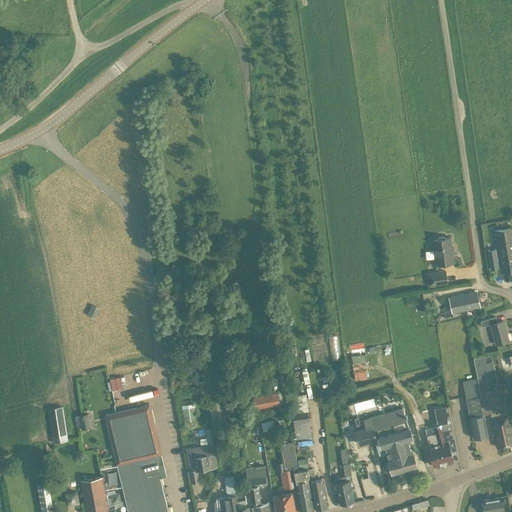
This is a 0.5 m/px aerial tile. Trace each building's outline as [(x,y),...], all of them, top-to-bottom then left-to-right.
[(511,227),(494,231),(499,262),(501,272),(511,270),(511,227)] [(436,265),(454,262),(452,251),(452,250),(450,237),(446,238),(444,237),(438,237),(437,239),(432,240),(434,254),(436,265)] [(445,271),(427,273),(429,285),(447,283),(445,271)] [(449,297),(451,306),(452,312),(453,312),(480,306),(477,291),(449,297)] [(92,304),(88,314),(94,317),(98,307),(92,304)] [(497,322),(496,316),(480,321),(482,327),(490,325),(496,344),(509,341),(504,321),(497,322)] [(332,358),(340,358),(339,334),(331,334),(332,358)] [(365,361),(366,361),(364,348),(350,350),(355,380),(367,378),(366,370),(365,361)] [(473,439),(488,436),(484,414),(490,413),(491,421),(497,447),(511,443),(511,427),(510,417),(507,417),(506,410),(500,382),(497,383),(491,354),(473,358),(477,379),(463,382),(473,439)] [(200,372),(181,374),(182,383),(201,380),(200,372)] [(111,377),(113,389),(123,387),(121,375),(111,377)] [(255,409),(280,404),(277,391),(257,395),(254,380),(236,383),(240,412),(240,413),(253,411),(253,409),(255,408),(255,409)] [(305,393),(292,394),(295,412),(292,413),(296,439),(312,436),(308,411),(305,393)] [(210,413),(222,412),(221,394),(208,395),(210,413)] [(354,402),(356,411),(376,405),(373,397),(354,402)] [(168,511),(160,478),(166,477),(148,403),(104,412),(116,463),(127,510),(127,511),(168,511)] [(185,428),(198,426),(194,403),(182,405),(185,428)] [(52,442),(68,440),(63,406),(47,409),(52,442)] [(447,464),(453,463),(453,460),(459,459),(448,406),(434,408),(437,424),(433,426),(435,432),(426,434),(429,446),(428,446),(434,466),(435,465),(436,468),(442,466),(442,463),(446,462),(447,464)] [(402,407),(384,412),(400,469),(416,464),(413,453),(412,453),(407,439),(412,437),(409,427),(408,427),(405,415),(402,407)] [(387,454),(389,460),(392,471),(400,469),(384,412),(363,418),(366,428),(355,431),(359,445),(374,440),(376,445),(379,456),(387,454)] [(76,428),(81,427),(81,429),(91,427),(89,413),(79,414),(79,415),(74,416),(76,428)] [(353,426),(360,424),(358,417),(351,419),(353,426)] [(217,441),(214,425),(204,427),(206,436),(204,437),(205,443),(217,441)] [(298,470),(296,459),(293,442),(285,443),(280,444),(284,462),(286,472),(294,470),(294,471),(298,470)] [(187,449),(190,470),(188,471),(191,483),(200,482),(198,469),(217,466),(214,448),(213,445),(187,449)] [(348,475),(351,474),(347,448),(340,449),(345,475),(334,477),(335,483),(339,504),(355,501),(350,480),(349,480),(348,475)] [(296,459),(298,470),(308,469),(306,457),(296,459)] [(284,488),(297,486),(294,471),(294,470),(286,472),(284,462),(276,463),(278,471),(280,471),(284,488)] [(248,485),(267,482),(265,465),(245,468),(248,485)] [(315,479),(313,468),(308,469),(309,477),(309,480),(310,480),(316,509),(327,507),(322,478),(315,479)] [(308,469),(298,470),(294,471),(297,486),(301,511),(308,511),(313,511),(308,481),(308,480),(308,477),(309,477),(308,469)] [(214,503),(215,511),(238,511),(238,510),(238,508),(236,496),(233,476),(225,477),(228,497),(216,498),(214,503)] [(107,511),(107,509),(109,508),(108,500),(106,500),(102,477),(80,480),(85,511),(107,511)] [(53,511),(48,481),(37,483),(41,511),(53,511)] [(258,486),(249,487),(249,494),(251,505),(252,511),(270,511),(269,502),(259,504),(259,501),(261,501),(258,486)] [(79,501),(78,488),(65,490),(67,503),(79,501)] [(295,511),(292,492),(274,495),(276,511),(295,511)] [(250,511),(250,506),(251,505),(249,494),(244,495),(247,506),(238,508),(238,510),(238,511),(250,511)] [(504,511),(501,497),(483,500),(485,511),(504,511)]
